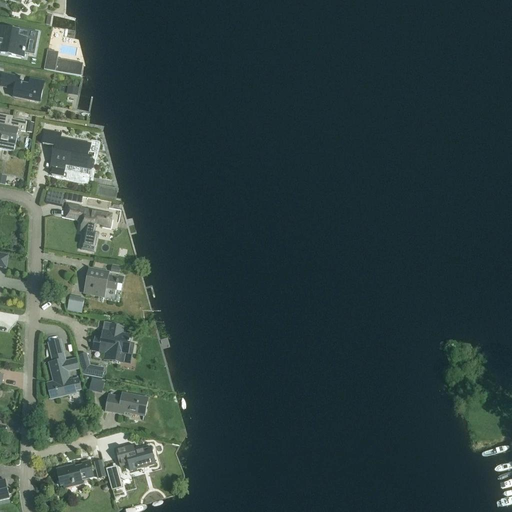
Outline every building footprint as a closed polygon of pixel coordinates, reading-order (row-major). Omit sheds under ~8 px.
[(1,53),(23,57),(27,38),(18,36),(19,31),(0,27),(0,39),(3,40),(1,53)] [(13,98),(27,101),(40,104),(41,97),(44,82),(31,80),(29,86),(21,84),(23,78),(3,74),(0,87),(15,90),(13,98)] [(75,105),(77,98),(68,96),(66,103),(75,105)] [(0,125),(0,149),(14,152),(18,131),(25,132),(27,122),(13,119),(11,127),(0,125)] [(89,153),(90,145),(60,139),(61,134),(45,131),(43,145),(55,147),(50,168),(53,168),(52,176),(62,178),(65,166),(91,171),(94,154),(89,153)] [(118,188),(96,185),(94,199),(115,203),(118,188)] [(65,201),(82,204),(83,197),(66,194),(65,201)] [(64,209),(65,196),(49,195),(47,207),(64,209)] [(82,207),(69,205),(66,216),(82,219),(80,231),(85,233),(81,250),(95,252),(98,235),(95,235),(97,224),(104,226),(104,229),(112,230),(114,221),(111,220),(112,215),(81,209),(82,207)] [(8,256),(0,254),(0,267),(6,269),(8,256)] [(106,288),(117,290),(121,291),(124,278),(119,277),(118,278),(108,276),(109,273),(90,269),(85,294),(104,298),(106,288)] [(84,299),(70,296),(67,310),(81,313),(84,299)] [(0,315),(0,332),(11,334),(13,317),(0,315)] [(106,353),(104,359),(121,362),(122,353),(132,355),(134,344),(130,343),(130,341),(131,337),(121,335),(122,329),(111,327),(110,333),(104,332),(103,338),(96,337),(94,350),(106,353)] [(78,378),(72,380),(71,377),(69,378),(68,373),(79,370),(76,358),(65,360),(65,359),(49,363),(54,382),(48,383),(52,399),(75,393),(75,391),(81,389),(78,378)] [(102,376),(104,369),(90,367),(83,368),(84,373),(102,376)] [(104,381),(91,379),(89,391),(102,394),(104,381)] [(124,412),(144,416),(148,399),(123,395),(122,399),(109,396),(106,412),(123,415),(124,412)] [(120,467),(129,465),(131,471),(155,465),(150,448),(129,454),(127,447),(116,450),(120,467)] [(106,477),(102,461),(95,463),(99,479),(106,477)] [(64,489),(83,484),(82,480),(94,477),(90,462),(82,464),(83,466),(75,468),(75,466),(57,470),(59,481),(62,480),(64,489)] [(121,488),(116,468),(106,471),(111,490),(121,488)] [(0,501),(10,499),(9,496),(6,483),(5,480),(0,481),(0,501)]
